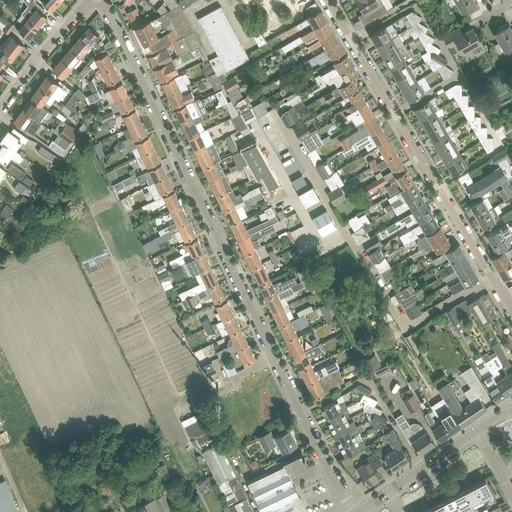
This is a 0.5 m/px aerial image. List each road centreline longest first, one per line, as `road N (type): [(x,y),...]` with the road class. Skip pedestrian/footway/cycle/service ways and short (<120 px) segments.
road 1 (residential): [(354,511),(102,0)]
road 2 (residential): [(327,0),(511,311)]
road 3 (residential): [(0,110),(91,0)]
